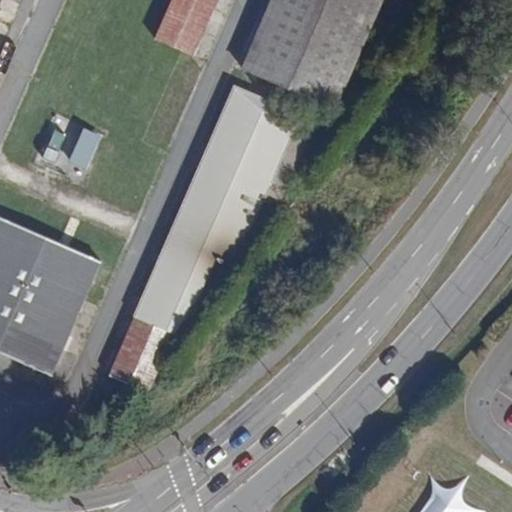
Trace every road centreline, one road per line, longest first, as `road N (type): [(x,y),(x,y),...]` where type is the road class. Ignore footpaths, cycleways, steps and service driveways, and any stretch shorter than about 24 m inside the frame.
road 1 (secondary): [(251,500),(328,432),(443,308),(511,217)]
road 2 (secondary): [(511,122),(355,338)]
road 3 (secondary): [(355,338),(357,356),(284,432),(183,511)]
road 4 (secondary): [(355,338),(182,478)]
road 5 (tertiary): [(182,478),(94,501),(16,508)]
